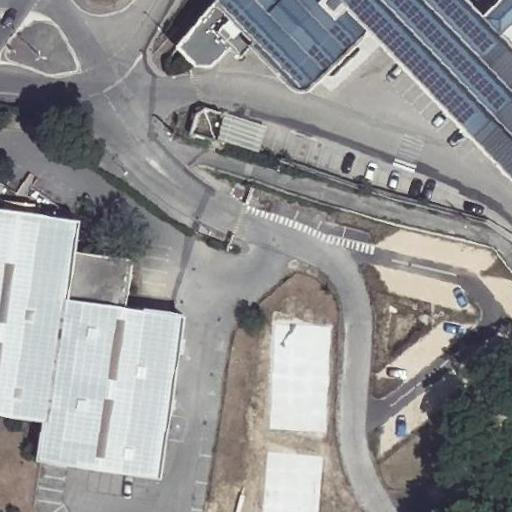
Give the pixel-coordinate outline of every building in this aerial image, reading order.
[(220,0),(216,0),(178,44),(197,63),(198,64),(213,65),(231,45),(223,36),(236,22),(220,0)] [(223,36),(231,45),(242,55),(253,44),(289,82),(302,89),(315,83),(371,30),(511,177),(511,0),(220,0),(236,22),(223,36)] [(227,118),(219,143),(260,156),(266,130),(227,118)] [(0,412),(45,419),(75,249),(79,218),(0,207),(0,412)] [(134,257),(75,249),(45,419),(40,460),(161,477),(183,315),(127,308),(134,257)]
